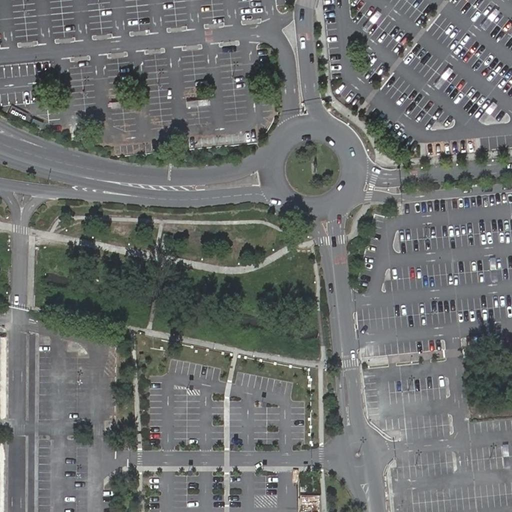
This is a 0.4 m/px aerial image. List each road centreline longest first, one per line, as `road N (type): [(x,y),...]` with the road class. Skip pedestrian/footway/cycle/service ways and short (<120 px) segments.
road 1 (tertiary): [(161,177),(92,161),(0,123)]
road 2 (tertiary): [(0,183),(164,199)]
road 3 (tertiary): [(344,199),(357,162),(339,133),(303,126),(274,150)]
road 4 (tertiary): [(164,199),(284,200)]
